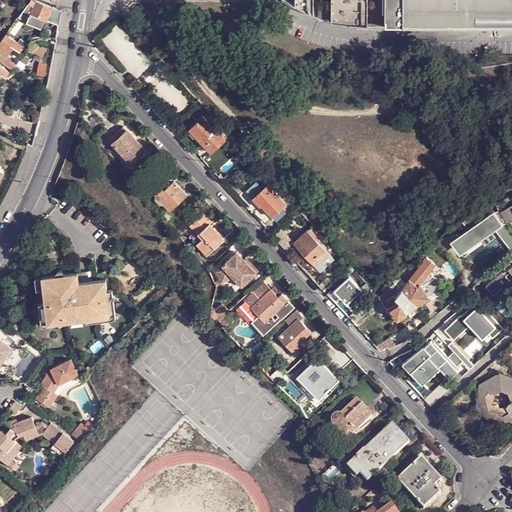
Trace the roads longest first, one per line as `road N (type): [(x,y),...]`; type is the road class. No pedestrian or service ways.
road 1 (residential): [(459,511),(485,484),(83,53)]
road 2 (residential): [(68,85),(46,164),(0,253)]
